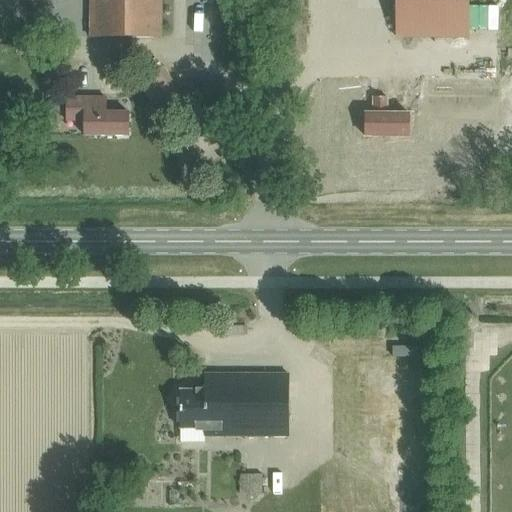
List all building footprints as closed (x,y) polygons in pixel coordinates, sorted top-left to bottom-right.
[(89,0),(89,38),(160,38),(160,0),(89,0)] [(397,0),(397,38),(468,38),(468,0),(397,0)] [(163,67),(138,84),(162,120),(187,104),(163,67)] [(105,113),(105,98),(66,98),(66,121),(84,121),(84,136),(128,137),(128,113),(105,113)] [(409,138),(409,115),(386,114),(386,98),(373,98),(373,114),(365,114),(365,138),(409,138)] [(288,437),(288,375),(204,375),(204,391),(180,391),(180,429),(204,429),(204,437),(288,437)]
